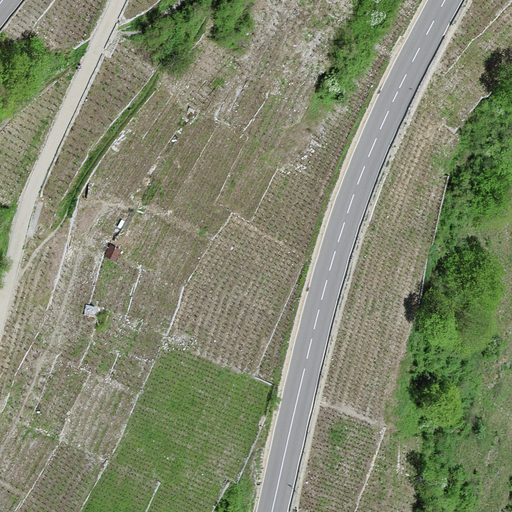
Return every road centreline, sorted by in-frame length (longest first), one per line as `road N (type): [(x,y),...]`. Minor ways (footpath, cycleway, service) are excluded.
road 1 (secondary): [(445,0),(375,139),(339,240),(272,511)]
road 2 (unclassified): [(119,0),(31,192),(0,313)]
